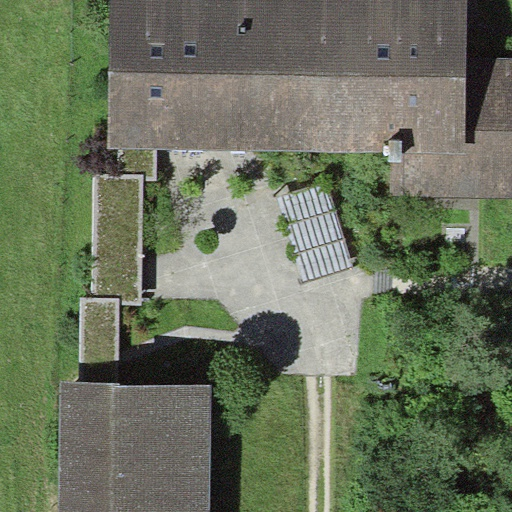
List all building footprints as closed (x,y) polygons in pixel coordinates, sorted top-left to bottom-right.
[(391,196),(511,197),(511,58),(467,58),(467,0),(111,0),(109,147),(119,148),(156,148),(392,152),(391,196)] [(156,181),(156,148),(119,148),(118,176),(145,176),(145,181),(156,181)] [(118,176),(95,175),(92,297),(119,298),(118,303),(142,304),(145,181),(145,176),(118,176)] [(329,183),(280,198),(305,281),(354,266),(329,183)] [(118,303),(119,298),(92,297),(81,295),(80,383),(117,383),(118,303)] [(80,383),(61,383),(59,511),(210,511),(213,385),(117,383),(80,383)]
